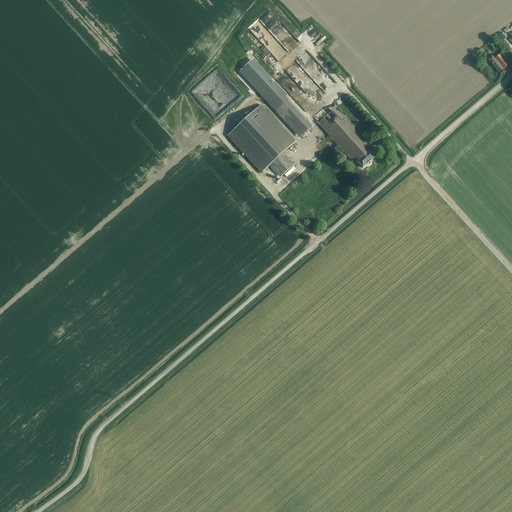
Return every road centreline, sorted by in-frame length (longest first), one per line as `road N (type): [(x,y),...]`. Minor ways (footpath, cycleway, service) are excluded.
road 1 (unclassified): [(39,511),(81,477),(102,427),(413,161)]
road 2 (unclassified): [(511,271),(413,161)]
road 3 (unclassified): [(413,161),(511,76)]
